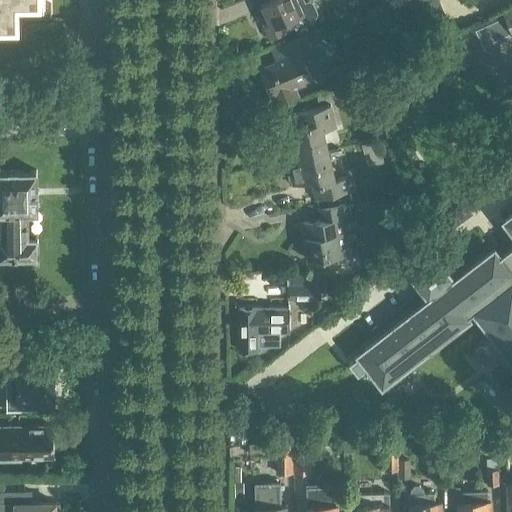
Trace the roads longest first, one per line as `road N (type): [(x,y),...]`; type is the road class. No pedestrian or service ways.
road 1 (residential): [(222,511),(212,0)]
road 2 (residential): [(95,0),(105,511)]
